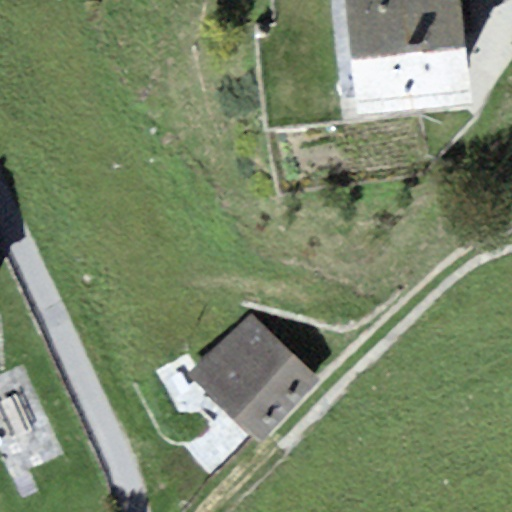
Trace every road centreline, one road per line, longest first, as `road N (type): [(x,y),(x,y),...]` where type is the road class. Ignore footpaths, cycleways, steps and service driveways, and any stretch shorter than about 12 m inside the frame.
road 1 (track): [(511,238),(447,274),(212,511)]
road 2 (unclassified): [(0,197),(138,511)]
